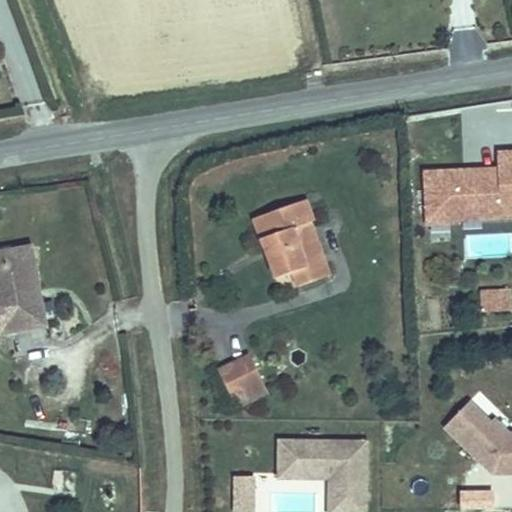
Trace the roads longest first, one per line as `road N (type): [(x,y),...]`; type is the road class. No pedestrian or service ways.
road 1 (residential): [(173,511),(145,239),(153,131)]
road 2 (tertiary): [(153,131),(511,70)]
road 3 (tertiary): [(0,155),(153,131)]
road 4 (unknown): [(0,11),(55,146)]
